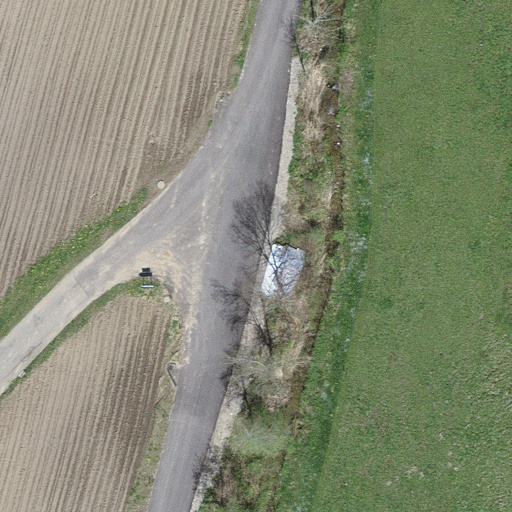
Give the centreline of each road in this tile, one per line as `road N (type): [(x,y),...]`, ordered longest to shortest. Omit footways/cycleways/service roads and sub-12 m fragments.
road 1 (unclassified): [(245,195),(170,511)]
road 2 (unclassified): [(0,366),(126,253),(245,195)]
road 3 (unclassified): [(245,195),(283,0)]
